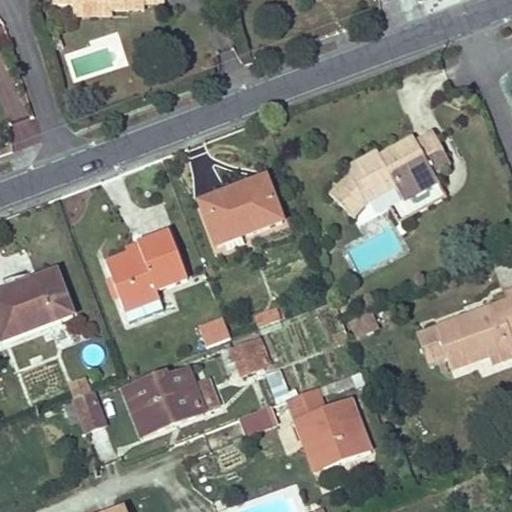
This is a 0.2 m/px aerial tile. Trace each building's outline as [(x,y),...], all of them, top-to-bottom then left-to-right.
[(55,0),(56,6),(74,5),(112,4),(112,11),(144,11),(144,7),(143,0),(55,0)] [(112,4),(74,5),(74,18),(112,18),(112,11),(112,4)] [(351,177),(331,197),(354,217),(366,205),(396,189),(403,204),(439,185),(433,175),(452,165),(433,133),(415,143),(413,139),(380,157),(378,153),(347,170),(351,177)] [(198,199),(200,206),(238,192),(239,197),(252,192),(247,180),(198,199)] [(238,192),(200,206),(216,248),(283,223),(268,186),(252,192),(239,197),(238,192)] [(141,257),(131,260),(107,269),(124,314),(160,301),(157,293),(187,282),(170,236),(138,249),(141,257)] [(138,249),(128,252),(131,260),(141,257),(138,249)] [(57,276),(0,296),(0,335),(3,345),(73,318),(57,276)] [(470,317),(417,338),(423,356),(443,349),(446,359),(451,372),(488,358),(491,366),(511,358),(511,292),(503,296),(506,304),(488,311),(490,316),(472,322),(470,317)] [(255,318),(260,331),(281,323),(276,310),(255,318)] [(488,311),(470,317),(472,322),(490,316),(488,311)] [(223,322),(202,331),(208,350),(231,342),(223,322)] [(258,342),(246,346),(252,362),(264,357),(258,342)] [(252,362),(246,346),(231,351),(241,377),(267,367),(264,357),(252,362)] [(443,349),(423,356),(427,366),(446,359),(443,349)] [(274,397),(288,392),(281,372),(267,377),(274,397)] [(151,387),(148,381),(122,391),(141,439),(202,416),(192,389),(187,374),(167,381),(151,387)] [(164,375),(148,381),(151,387),(167,381),(164,375)] [(69,387),(74,401),(90,395),(85,381),(69,387)] [(192,389),(202,416),(218,410),(207,383),(192,389)] [(317,391),(287,402),(294,423),(304,420),(323,471),(370,454),(350,401),(324,411),(317,391)] [(74,401),(73,402),(85,434),(104,427),(91,395),(90,395),(74,401)] [(271,408),(239,420),(246,439),(278,427),(271,408)] [(304,420),(294,423),(313,475),(323,471),(304,420)]
